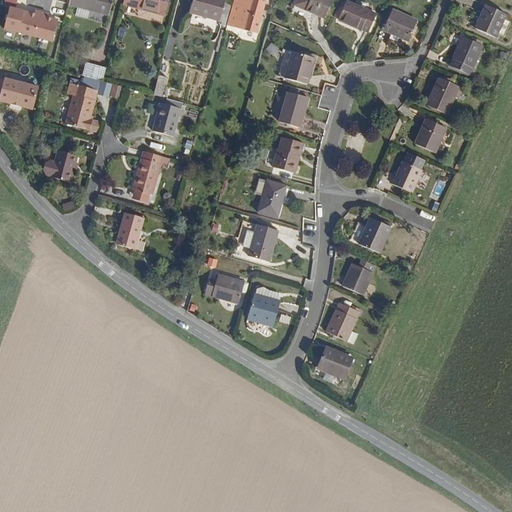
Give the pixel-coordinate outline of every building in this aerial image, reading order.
[(10,0),(7,12),(23,17),(27,0),(10,0)] [(92,18),(111,22),(116,0),(73,0),(70,12),(79,15),(92,18)] [(129,0),(125,17),(169,27),(175,2),(168,0),(129,0)] [(201,0),(198,13),(229,20),(233,0),(201,0)] [(227,25),(260,33),(267,4),(273,2),(273,0),(233,0),(229,20),(227,25)] [(294,0),(293,4),(324,16),(330,1),(327,0),(294,0)] [(342,0),(337,14),(369,27),(377,8),(356,0),(347,0),(347,1),(345,0),(342,0)] [(482,0),(474,22),(496,31),(505,9),(482,0)] [(383,23),(412,34),(420,14),(391,3),(383,23)] [(78,22),(90,25),(92,18),(79,15),(78,22)] [(450,63),(466,69),(478,40),(458,32),(448,55),(453,56),(450,63)] [(271,70),(294,77),(303,48),(279,41),(271,70)] [(79,81),(87,82),(90,70),(82,68),(79,81)] [(87,82),(108,87),(111,75),(90,70),(87,82)] [(424,99),(443,107),(454,80),(435,72),(424,99)] [(20,111),(33,115),(40,93),(4,82),(0,94),(0,105),(8,108),(20,111)] [(157,99),(166,101),(170,87),(161,85),(157,99)] [(96,125),(93,124),(102,96),(74,87),(71,98),(77,100),(69,128),(93,135),(96,125)] [(275,116),(299,124),(308,94),(283,87),(275,116)] [(366,99),(372,101),(375,94),(369,92),(366,99)] [(6,113),(18,117),(20,111),(8,108),(6,113)] [(154,134),(176,141),(184,114),(162,108),(154,134)] [(412,139),(432,147),(442,121),(422,113),(412,139)] [(274,165),(296,172),(304,141),(283,135),(274,165)] [(149,194),(154,196),(165,160),(147,155),(136,190),(149,194)] [(54,184),(73,190),(81,164),(61,158),(58,168),(51,166),(47,180),(54,182),(54,184)] [(391,182),(410,190),(419,167),(401,159),(396,173),(392,174),(390,180),(391,182)] [(259,195),(266,197),(270,183),(262,181),(259,195)] [(262,210),(277,215),(286,186),(270,181),(270,183),(266,197),(262,210)] [(134,200),(147,203),(149,194),(136,190),(134,200)] [(359,242),(379,251),(390,224),(369,216),(359,242)] [(240,248),(262,255),(271,224),(249,217),(246,226),(243,240),(240,248)] [(120,247),(137,253),(146,223),(128,218),(120,247)] [(235,237),(243,240),(246,226),(239,224),(235,237)] [(341,284),(364,293),(376,262),(360,256),(358,261),(351,258),(341,284)] [(205,290),(241,300),(247,280),(210,270),(205,290)] [(263,284),(257,285),(255,291),(280,298),(282,289),(263,284)] [(259,320),(276,325),(283,299),(280,298),(255,291),(249,310),(261,314),(259,320)] [(356,330),(348,327),(355,307),(337,300),(325,329),(352,340),(356,330)] [(248,317),(259,320),(261,314),(249,310),(248,317)] [(319,367),(346,378),(355,355),(328,345),(319,367)]
